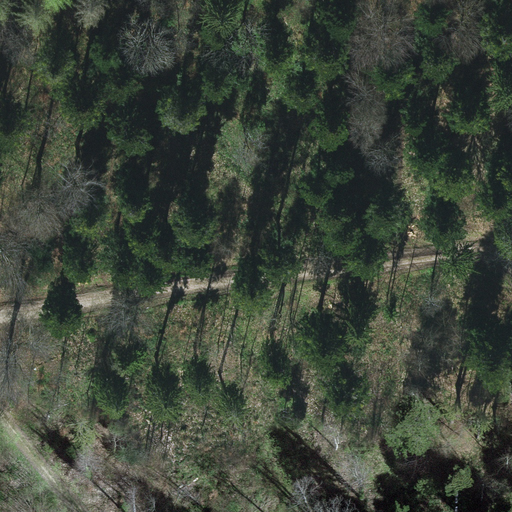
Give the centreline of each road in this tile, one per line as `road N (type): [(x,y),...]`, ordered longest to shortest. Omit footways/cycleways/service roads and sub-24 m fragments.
road 1 (track): [(0,315),(119,292),(467,250),(511,261)]
road 2 (track): [(0,413),(78,511)]
